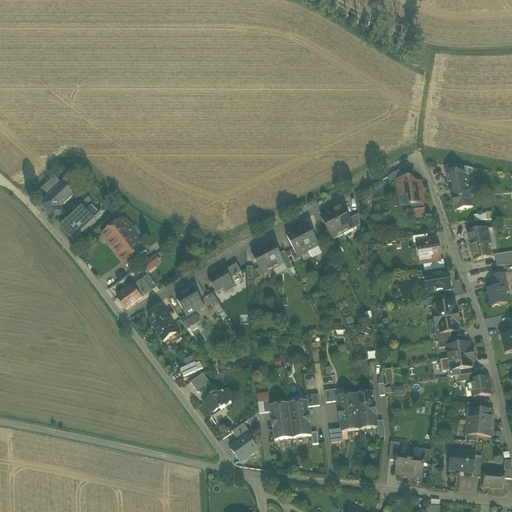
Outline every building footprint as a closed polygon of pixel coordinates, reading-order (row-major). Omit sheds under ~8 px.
[(448,172),(464,174),(465,168),(447,166),(446,173),(448,173),(448,172)] [(68,169),(63,175),(67,179),(73,174),(68,169)] [(388,178),(389,184),(397,183),(397,181),(407,180),(405,172),(401,172),(388,178)] [(451,194),(456,212),(472,208),(470,196),(472,195),(468,178),(465,179),(465,176),(465,174),(464,174),(448,172),(448,173),(447,177),(449,183),(452,183),(456,182),(458,193),(455,194),(451,194)] [(42,190),(49,196),(61,184),(55,177),(42,190)] [(410,200),(411,206),(412,206),(424,204),(422,188),(410,179),(407,180),(397,181),(397,183),(399,197),(401,197),(405,196),(410,200)] [(61,184),(49,196),(61,208),(74,195),(63,183),(61,184)] [(484,189),(485,193),(487,195),(483,186),(478,188),(480,195),(481,194),(479,190),(484,189)] [(65,213),(61,208),(49,196),(39,206),(55,222),(65,213)] [(79,203),(83,207),(90,201),(86,196),(79,203)] [(401,197),(399,197),(401,207),(411,206),(410,200),(405,196),(401,197)] [(86,212),(84,213),(93,222),(102,214),(101,213),(100,214),(99,213),(98,213),(92,206),(86,212)] [(343,207),(332,213),(343,234),(353,229),(349,220),(343,207)] [(62,230),(74,242),(94,223),(93,222),(84,213),(82,211),(62,230)] [(332,240),(343,234),(332,213),(321,218),(327,230),(332,240)] [(353,229),(353,230),(361,227),(359,215),(349,220),(353,229)] [(137,239),(130,230),(124,222),(122,220),(102,235),(127,267),(146,252),(137,239)] [(126,221),(124,222),(130,230),(132,229),(126,221)] [(308,225),(297,231),(308,252),(318,247),(319,246),(308,225)] [(132,229),(130,230),(137,239),(142,235),(135,226),(132,229)] [(468,233),(475,262),(491,259),(489,251),(488,246),(491,246),(487,230),(487,229),(468,233)] [(493,229),(487,230),(491,246),(488,246),(489,251),(497,249),(493,229)] [(322,233),(328,245),(334,243),(332,240),(327,230),(322,233)] [(300,256),(308,252),(297,231),(287,236),(297,258),(300,256)] [(413,238),(414,244),(418,244),(418,243),(429,241),(428,236),(413,238)] [(418,244),(421,265),(432,263),(441,262),(441,261),(437,240),(429,241),(418,243),(418,244)] [(273,243),(262,248),(273,270),(284,264),(279,255),(273,243)] [(308,252),(311,258),(321,253),(318,247),(308,252)] [(263,275),(273,270),(262,248),(252,254),(263,275)] [(288,271),(288,272),(293,269),(285,252),(279,255),(284,264),(288,271)] [(303,262),(311,258),(308,252),(300,256),(303,262)] [(511,253),(495,256),(497,268),(505,266),(511,265),(511,253)] [(155,256),(149,260),(155,268),(161,264),(155,256)] [(155,268),(149,260),(141,266),(147,274),(155,268)] [(432,263),(433,271),(436,271),(445,269),(444,261),(441,261),(441,262),(432,263)] [(284,264),(273,270),(277,277),(288,271),(284,264)] [(237,265),(226,272),(231,280),(242,274),(237,265)] [(235,288),(231,280),(226,272),(225,271),(209,281),(217,294),(224,290),(226,293),(235,288)] [(418,273),(418,280),(427,279),(427,278),(437,277),(436,271),(433,271),(418,273)] [(428,290),(429,294),(451,291),(450,285),(451,285),(450,280),(449,280),(448,275),(437,277),(427,278),(427,279),(427,283),(425,283),(426,290),(428,290)] [(488,291),(492,308),(508,304),(505,292),(508,291),(504,275),(492,278),(495,289),(488,291)] [(148,276),(143,280),(152,292),(157,288),(148,276)] [(132,287),(142,299),(152,292),(143,280),(132,287)] [(322,282),(315,286),(318,292),(325,288),(322,282)] [(117,299),(126,311),(142,299),(132,287),(117,299)] [(191,309),(194,314),(195,313),(204,308),(202,304),(202,303),(194,290),(188,294),(183,297),(177,300),(185,314),(185,313),(191,309)] [(207,297),(218,316),(224,312),(213,293),(207,297)] [(165,307),(168,312),(173,308),(166,298),(153,307),(157,312),(165,307)] [(427,300),(428,308),(432,308),(433,308),(433,307),(446,305),(445,298),(427,300)] [(433,308),(435,321),(459,318),(458,311),(457,311),(456,304),(446,305),(433,307),(433,308)] [(170,339),(173,345),(181,340),(178,334),(169,319),(170,318),(164,308),(154,314),(154,313),(148,317),(164,343),(170,339)] [(191,309),(185,313),(187,317),(186,317),(192,326),(200,322),(195,313),(194,314),(191,309)] [(180,321),(186,330),(192,326),(186,317),(180,321)] [(352,317),(345,319),(348,326),(355,324),(352,317)] [(460,325),(459,318),(435,321),(437,335),(437,336),(451,334),(460,332),(459,326),(460,325)] [(437,335),(435,321),(428,323),(430,340),(433,340),(433,336),(437,335)] [(502,337),(506,354),(511,352),(511,322),(506,324),(509,335),(502,337)] [(342,324),(330,326),(331,333),(342,332),(342,324)] [(373,331),(362,328),(360,333),(371,337),(373,331)] [(434,344),(438,343),(452,341),(451,334),(437,336),(437,335),(433,336),(433,340),(434,344)] [(456,341),(452,341),(438,343),(439,350),(440,350),(447,349),(447,348),(457,347),(457,346),(456,341)] [(447,349),(449,360),(474,356),(473,354),(473,349),(472,349),(471,349),(470,345),(470,344),(463,346),(457,347),(447,348),(447,349)] [(235,353),(229,360),(234,365),(240,358),(235,353)] [(292,356),(284,357),(285,366),(293,365),(292,356)] [(474,359),(474,356),(449,360),(441,361),(443,373),(449,372),(451,372),(460,370),(474,368),(473,363),(474,363),(475,363),(475,362),(474,359)] [(187,369),(196,364),(193,357),(183,361),(187,369)] [(281,359),(274,360),(275,368),(282,367),(281,359)] [(181,371),(184,378),(203,369),(200,362),(196,364),(187,369),(181,371)] [(394,384),(392,370),(385,371),(387,385),(394,384)] [(191,384),(198,394),(199,393),(205,389),(209,386),(211,385),(210,384),(203,374),(191,384)] [(461,376),(459,377),(460,383),(471,382),(471,381),(478,380),(477,380),(477,374),(476,374),(461,376)] [(471,382),(473,399),(491,396),(488,378),(478,380),(471,381),(471,382)] [(205,389),(211,397),(215,394),(209,386),(205,389)] [(404,387),(393,388),(394,398),(405,397),(404,387)] [(215,394),(211,397),(211,398),(204,403),(213,415),(220,410),(221,411),(231,403),(228,398),(233,394),(229,388),(222,393),(223,394),(218,397),(215,394)] [(344,389),(337,391),(338,399),(345,398),(344,389)] [(257,394),(258,403),(264,403),(270,402),(269,393),(257,394)] [(374,394),(356,397),(358,414),(376,411),(374,394)] [(307,403),(308,409),(320,407),(318,396),(307,397),(307,403)] [(340,416),(358,414),(356,397),(345,398),(338,399),(338,403),(340,416)] [(307,403),(289,405),(291,422),(309,420),(308,409),(307,403)] [(273,425),(291,422),(289,405),(270,408),(271,413),(273,425)] [(469,411),(468,423),(492,425),(493,412),(480,411),(469,410),(469,411)] [(376,411),(358,414),(360,431),(378,429),(376,411)] [(342,433),(360,431),(358,414),(340,416),(342,431),(342,433)] [(309,420),(291,422),(293,439),(312,437),(311,434),(309,420)] [(275,442),(293,439),(291,422),(273,425),(275,442)] [(491,438),(492,425),(468,423),(467,436),(478,437),(491,438)] [(232,433),(240,444),(248,438),(252,436),(243,424),(232,433)] [(240,444),(231,450),(240,462),(249,456),(250,457),(256,453),(255,452),(257,450),(248,438),(240,444)] [(389,461),(398,462),(399,451),(399,450),(400,444),(391,443),(389,461)] [(404,475),(409,475),(411,455),(412,453),(399,451),(398,462),(396,476),(402,477),(404,475)] [(473,474),(474,475),(474,472),(476,456),(476,455),(451,452),(449,472),(461,473),(461,472),(464,472),(473,473),(473,474)] [(424,456),(411,455),(409,475),(414,476),(416,478),(422,479),(423,465),(423,464),(424,456)] [(485,488),(503,490),(504,480),(504,474),(486,472),(485,488)]
